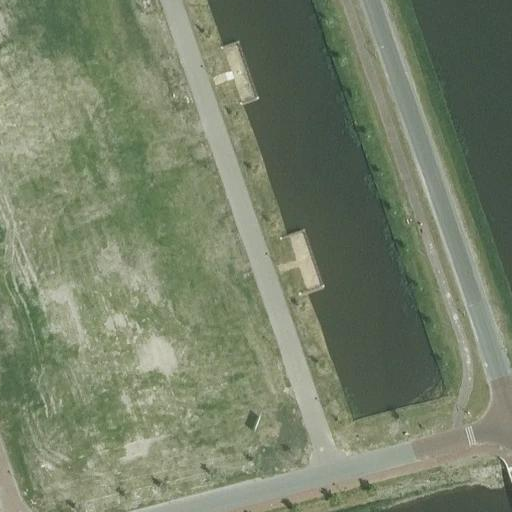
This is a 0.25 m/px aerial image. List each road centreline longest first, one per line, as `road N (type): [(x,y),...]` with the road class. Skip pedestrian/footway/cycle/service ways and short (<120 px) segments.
road 1 (residential): [(165,0),(331,474)]
road 2 (tertiary): [(370,0),(511,418)]
road 3 (residential): [(331,474),(511,427)]
road 4 (residential): [(186,511),(331,474)]
